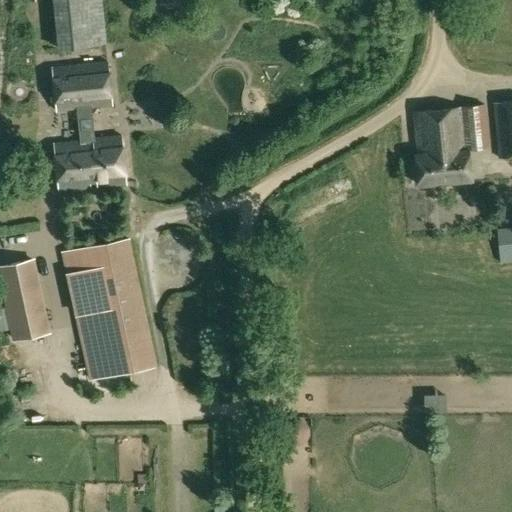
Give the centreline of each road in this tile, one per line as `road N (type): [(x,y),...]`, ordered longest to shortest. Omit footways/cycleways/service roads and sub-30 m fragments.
road 1 (unknown): [(243,199),(177,209),(151,246),(175,402),(188,409),(251,407)]
road 2 (track): [(243,199),(255,511)]
road 3 (unclassified): [(243,199),(380,124),(418,92),(433,52),(437,0)]
